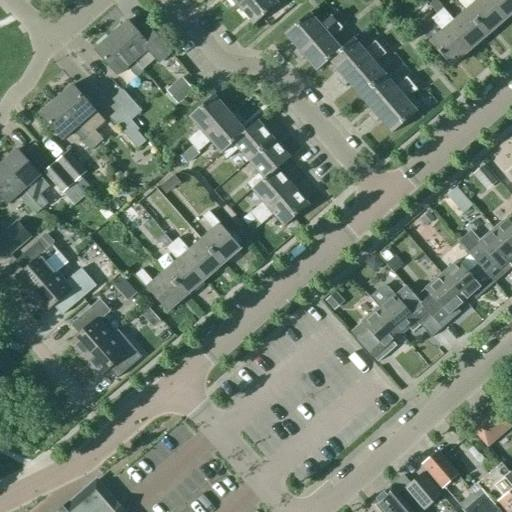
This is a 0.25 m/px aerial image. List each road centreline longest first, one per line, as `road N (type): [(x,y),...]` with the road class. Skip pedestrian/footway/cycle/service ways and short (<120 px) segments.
road 1 (residential): [(382,196),(281,85),(226,63),(168,0)]
road 2 (tertiary): [(177,383),(382,196)]
road 3 (residential): [(312,511),(511,339)]
road 4 (tertiary): [(0,502),(112,441),(177,383)]
road 5 (tertiary): [(382,196),(511,87)]
road 6 (residential): [(177,383),(282,511)]
